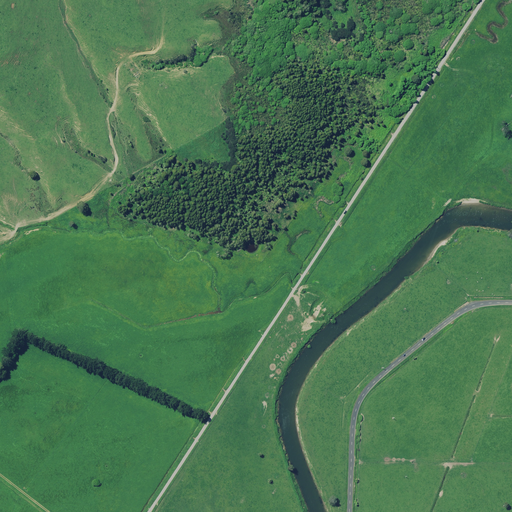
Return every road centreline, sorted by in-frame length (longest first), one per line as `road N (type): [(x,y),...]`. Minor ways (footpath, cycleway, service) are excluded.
road 1 (unclassified): [(145,511),(481,0)]
road 2 (tertiary): [(349,511),(352,426),(362,394),(464,309),(511,302)]
